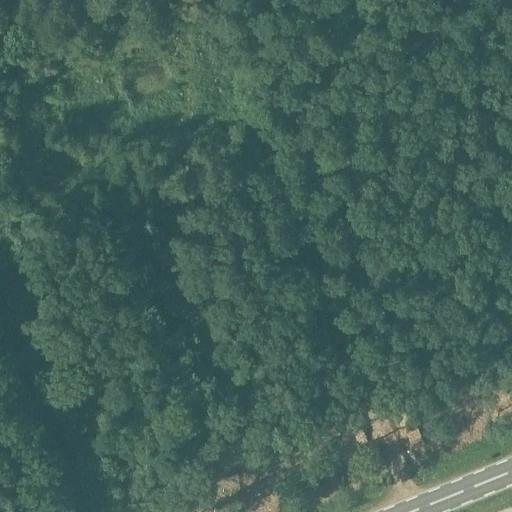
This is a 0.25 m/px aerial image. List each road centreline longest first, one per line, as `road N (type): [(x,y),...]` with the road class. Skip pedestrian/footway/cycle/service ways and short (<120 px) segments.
road 1 (track): [(411,511),(216,26)]
road 2 (track): [(216,26),(154,33),(106,50),(51,108),(0,142)]
